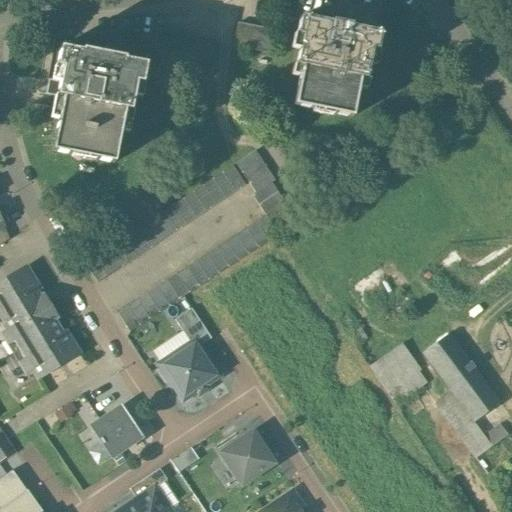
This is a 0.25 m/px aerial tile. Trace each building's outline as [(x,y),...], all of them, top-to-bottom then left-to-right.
[(345,25),(330,22),(330,24),(300,18),(297,35),(301,36),(295,66),(300,67),(293,107),(351,118),(359,79),(365,80),(371,50),(376,51),(380,33),(350,28),(351,26),(345,25)] [(245,24),(238,23),(234,46),(257,50),(262,27),(255,26),(245,24)] [(269,29),(262,27),(257,50),(273,53),(277,30),(269,29)] [(159,33),(150,31),(146,54),(214,67),(218,44),(213,43),(204,41),(193,39),(182,37),(170,35),(159,33)] [(125,57),(81,49),(81,51),(60,47),(56,67),(61,68),(59,81),(48,79),(47,87),(45,94),(56,96),(53,108),(60,110),(52,151),(73,155),(74,149),(97,153),(96,159),(114,162),(125,109),(131,111),(137,82),(141,83),(145,64),(124,60),(125,57)] [(255,150),(236,162),(256,192),(272,181),(274,180),(255,150)] [(233,165),(87,264),(99,282),(246,184),(233,165)] [(292,211),(272,181),(256,192),(251,195),(264,215),(271,225),(292,211)] [(264,215),(117,313),(130,332),(278,235),(271,225),(264,215)] [(23,271),(0,284),(0,317),(3,321),(40,298),(35,291),(41,287),(34,277),(28,280),(23,271)] [(40,298),(3,321),(9,331),(3,335),(10,345),(15,342),(20,350),(58,327),(54,320),(57,318),(53,311),(54,310),(48,300),(43,304),(40,298)] [(58,327),(20,350),(26,358),(20,362),(27,372),(32,369),(38,378),(78,353),(66,332),(62,334),(58,327)] [(452,392),(473,421),(499,402),(450,333),(423,352),(452,392)] [(220,377),(195,340),(159,364),(183,401),(220,377)] [(401,342),(367,366),(394,405),(428,382),(401,342)] [(473,421),(452,392),(435,404),(475,459),(491,447),(473,421)] [(120,407),(91,427),(112,458),(141,438),(120,407)] [(252,432),(221,453),(221,454),(242,485),(273,464),(252,432)] [(181,454),(171,462),(178,473),(198,460),(197,457),(190,448),(181,454)] [(159,469),(129,489),(136,499),(154,487),(155,488),(167,480),(159,469)] [(155,488),(154,487),(136,499),(117,511),(167,511),(170,510),(155,488)] [(305,511),(292,491),(262,511),(305,511)]
